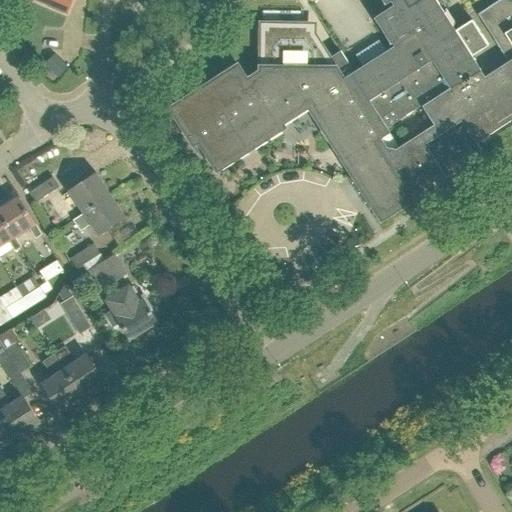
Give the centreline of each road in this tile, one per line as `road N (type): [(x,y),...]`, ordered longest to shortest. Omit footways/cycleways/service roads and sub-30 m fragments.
road 1 (residential): [(0,482),(247,320)]
road 2 (tertiary): [(269,355),(511,197)]
road 3 (tertiary): [(29,511),(269,355)]
road 4 (residential): [(247,320),(104,103)]
road 5 (residential): [(104,103),(211,0)]
